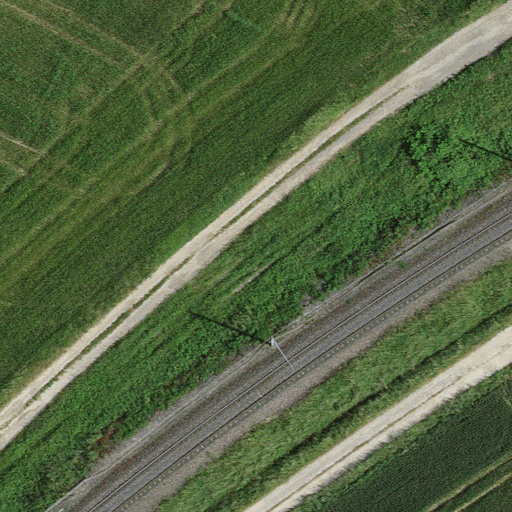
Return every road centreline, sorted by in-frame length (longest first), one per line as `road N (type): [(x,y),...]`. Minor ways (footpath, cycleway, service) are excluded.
road 1 (track): [(511,29),(346,139),(0,440)]
road 2 (track): [(271,511),(511,349)]
